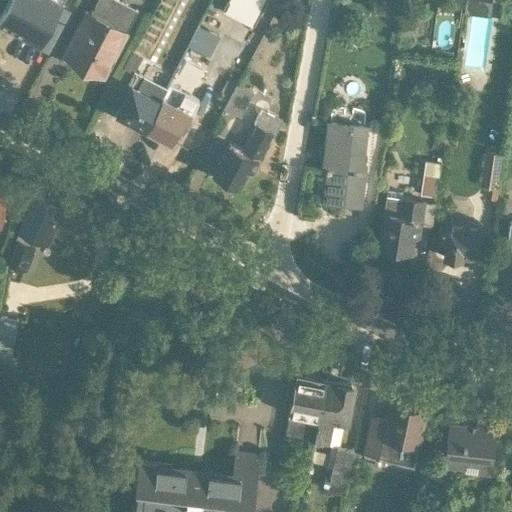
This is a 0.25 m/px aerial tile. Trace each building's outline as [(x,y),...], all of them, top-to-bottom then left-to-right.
[(0,23),(39,44),(62,0),(8,0),(0,15),(0,23)] [(136,10),(116,0),(96,0),(89,12),(84,10),(77,24),(60,55),(70,61),(103,79),(128,33),(125,31),(136,10)] [(265,0),(225,0),(220,10),(251,26),(265,0)] [(489,0),(464,0),(462,13),(492,17),(495,1),(489,0)] [(218,37),(199,26),(188,46),(208,56),(218,37)] [(140,57),(131,52),(122,68),(132,74),(127,85),(128,86),(113,114),(143,130),(165,88),(133,71),(140,57)] [(169,83),(143,130),(169,144),(177,129),(181,130),(198,100),(169,83)] [(223,108),(238,116),(251,92),(236,83),(223,108)] [(273,134),(281,119),(261,109),(253,124),(254,125),(240,149),(228,143),(211,174),(236,187),(246,170),(249,172),(250,172),(270,133),(273,134)] [(323,167),(320,202),(361,206),(366,162),(363,162),(367,124),(324,120),(320,167),(323,167)] [(498,186),(503,152),(485,150),(481,184),(498,186)] [(424,161),(419,195),(434,197),(439,163),(424,161)] [(386,190),(377,248),(409,252),(411,237),(419,238),(421,224),(430,225),(433,204),(424,202),(424,200),(401,196),(401,192),(386,190)] [(50,224),(56,208),(40,202),(39,204),(29,199),(16,230),(17,230),(14,238),(16,240),(7,263),(22,269),(32,247),(26,244),(29,236),(45,244),(46,243),(54,226),(50,224)] [(479,224),(441,219),(437,246),(443,247),(442,259),(460,261),(462,260),(473,261),(479,224)] [(17,320),(0,316),(0,376),(10,379),(12,379),(16,360),(10,358),(17,320)] [(325,379),(295,373),(294,374),(284,434),(313,441),(325,379)] [(330,444),(329,450),(326,466),(330,467),(328,478),(323,477),(321,489),(343,493),(351,450),(352,447),(337,445),(341,422),(347,424),(355,384),(325,379),(313,441),(330,444)] [(369,415),(362,452),(363,453),(363,454),(413,465),(428,404),(407,399),(405,405),(387,402),(383,417),(369,415)] [(442,467),(464,470),(464,473),(489,476),(494,423),(476,421),(475,425),(448,422),(442,467)] [(137,457),(129,511),(249,511),(258,452),(234,448),(230,469),(137,457)]
